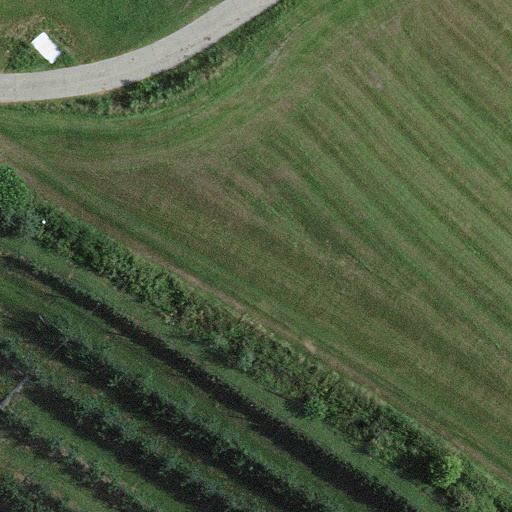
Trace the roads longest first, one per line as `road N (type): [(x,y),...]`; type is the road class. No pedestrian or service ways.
road 1 (track): [(0,149),(56,191),(511,466)]
road 2 (track): [(266,0),(168,63),(70,96),(0,93)]
